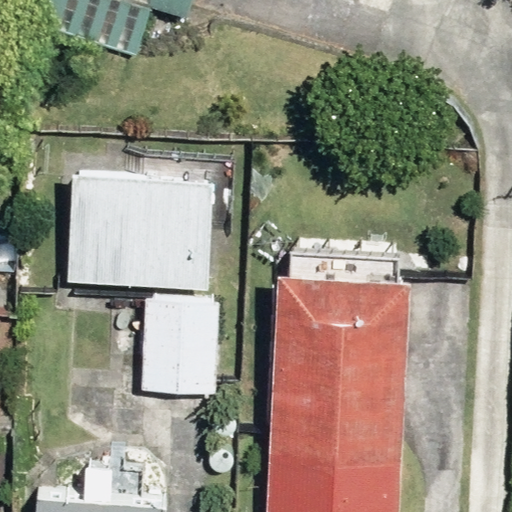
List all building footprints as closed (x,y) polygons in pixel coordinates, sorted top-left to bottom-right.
[(162,0),(192,9),(194,0),(47,0),(50,20),(140,48),(155,0),(162,0)] [(0,116),(10,117),(12,71),(0,70),(0,116)] [(74,272),(215,279),(221,166),(80,159),(74,272)] [(0,266),(21,266),(21,235),(0,234),(0,266)] [(276,511),(406,511),(420,267),(289,259),(276,511)] [(148,383),(221,385),(225,294),(152,291),(148,383)] [(46,511),(172,511),(174,494),(145,493),(147,462),(91,460),(89,491),(48,489),(46,511)]
